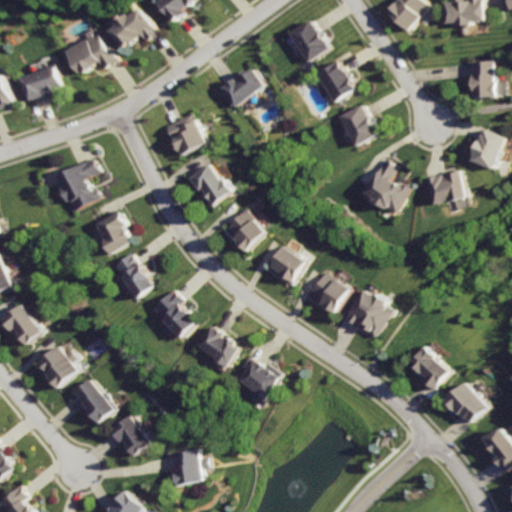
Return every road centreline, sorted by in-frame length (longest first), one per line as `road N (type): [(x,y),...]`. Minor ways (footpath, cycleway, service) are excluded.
road 1 (residential): [(116,108),(190,242),(246,297),(422,417),(469,477),(484,511)]
road 2 (residential): [(0,151),(116,108),(273,0)]
road 3 (residential): [(351,0),(430,126)]
